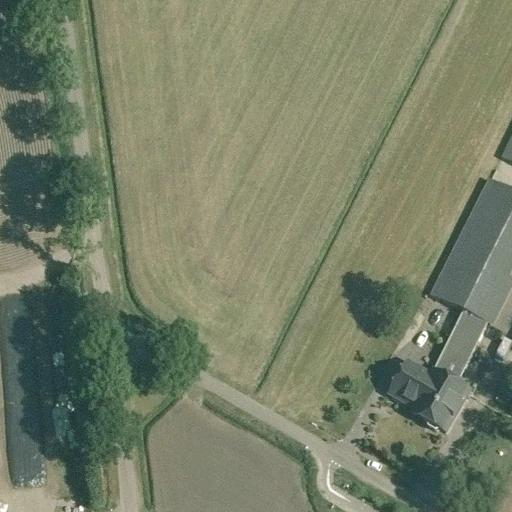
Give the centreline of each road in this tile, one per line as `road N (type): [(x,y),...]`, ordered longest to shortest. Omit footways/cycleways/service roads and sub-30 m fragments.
road 1 (unclassified): [(429,511),(171,360),(111,352)]
road 2 (unclassified): [(111,352),(62,0)]
road 3 (unclassified): [(126,511),(111,352)]
